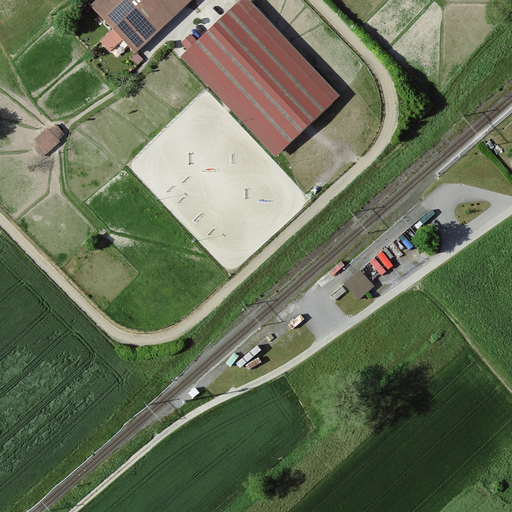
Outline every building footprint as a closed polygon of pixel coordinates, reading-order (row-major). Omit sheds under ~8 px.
[(191,0),(97,0),(91,7),(137,54),(191,0)] [(337,97),(245,0),(241,0),(179,59),(224,107),(273,158),(337,97)] [(192,32),(182,39),(187,47),(197,40),(192,32)] [(56,120),(33,140),(45,153),(67,133),(56,120)] [(375,287),(361,270),(354,275),(343,284),(357,301),(367,293),(375,287)]
